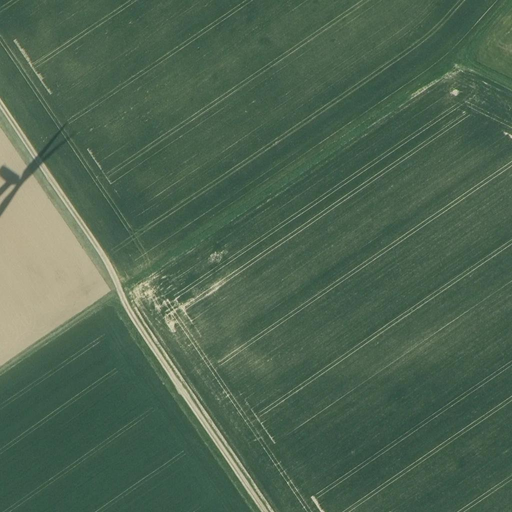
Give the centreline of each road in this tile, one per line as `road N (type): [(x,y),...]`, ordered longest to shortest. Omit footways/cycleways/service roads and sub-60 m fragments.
road 1 (track): [(264,511),(0,104)]
road 2 (track): [(121,289),(457,61),(511,87)]
road 3 (track): [(121,289),(0,371)]
